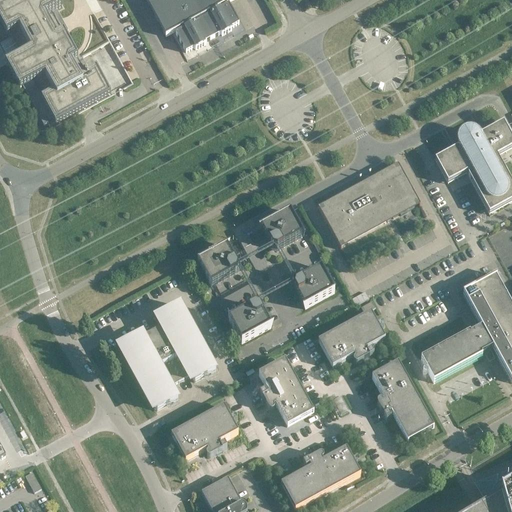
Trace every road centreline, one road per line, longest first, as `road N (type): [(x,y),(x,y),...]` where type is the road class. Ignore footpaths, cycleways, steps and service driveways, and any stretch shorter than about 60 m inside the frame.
road 1 (unclassified): [(164,511),(47,302),(17,186)]
road 2 (tertiary): [(17,186),(304,34)]
road 3 (unknown): [(301,197),(344,273),(366,284),(440,238),(394,147)]
road 4 (unclassified): [(358,511),(511,417)]
road 5 (unclassified): [(237,231),(373,159)]
road 6 (unclassified): [(373,159),(304,34)]
road 7 (unclassified): [(373,159),(488,97)]
road 8 (unknown): [(0,476),(111,410)]
